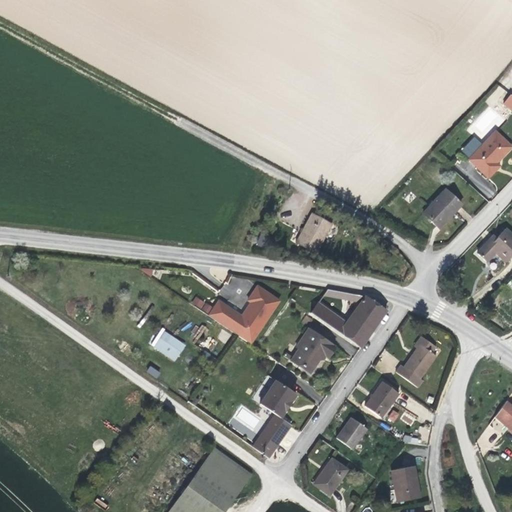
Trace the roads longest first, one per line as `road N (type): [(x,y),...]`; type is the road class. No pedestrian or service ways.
road 1 (track): [(429,263),(379,226),(0,23)]
road 2 (tertiary): [(0,235),(301,272),(406,297)]
road 3 (residential): [(0,280),(279,479)]
road 4 (residential): [(406,297),(279,479)]
road 5 (residential): [(511,189),(455,248),(429,263),(406,297)]
